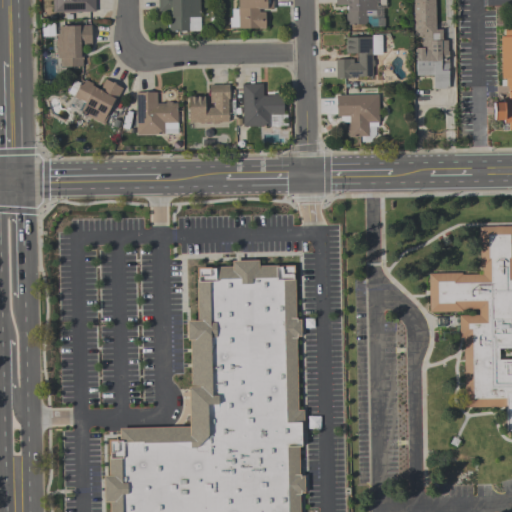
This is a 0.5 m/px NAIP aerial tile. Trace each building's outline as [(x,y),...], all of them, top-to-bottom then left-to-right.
[(52,13),(52,0),(94,0),(94,12),(52,13)] [(157,0),(199,0),(199,17),(188,17),(188,31),(168,31),(168,13),(158,13),(157,0)] [(237,0),(272,0),(272,8),(258,8),(259,12),(264,12),(264,28),(237,28),(237,27),(229,27),(229,18),(231,18),(231,9),(237,9),(237,0)] [(375,10),(375,16),(370,16),(370,24),(347,25),(347,22),(345,22),(345,13),(347,13),(347,5),(335,5),(335,0),(375,0),(375,10)] [(448,88),(433,88),(433,75),(416,76),(415,48),(423,48),(423,45),(422,45),(422,36),(412,36),(411,0),(434,0),(435,30),(442,29),(442,41),(447,41),(447,51),(448,51),(448,88)] [(91,44),(80,45),(80,53),(82,53),(82,67),(59,67),(59,58),(57,58),(56,35),(58,35),(58,26),(90,25),(91,44)] [(511,129),(508,129),(508,123),(504,123),(503,120),(494,120),(493,103),(505,103),(505,99),(507,99),(507,86),(505,86),(505,79),(500,79),(499,37),(504,36),(504,29),(511,28),(511,129)] [(382,55),(372,55),(372,59),(374,61),(374,66),(372,67),(372,77),(349,77),(349,78),(335,79),(335,59),(352,59),(352,63),(357,62),(357,53),(345,54),(344,38),(371,37),(371,35),(381,35),(382,55)] [(103,125),(79,113),(84,103),(72,97),(73,96),(67,93),(74,80),(80,83),(82,79),(100,88),(104,79),(112,83),(112,82),(115,84),(115,85),(122,88),(103,125)] [(228,122),(218,122),(217,124),(212,124),(210,122),(204,122),(203,124),(199,124),(198,123),(188,123),(188,96),(203,96),(204,108),(214,107),(213,103),(209,103),(209,85),(228,84),(228,99),(227,99),(228,122)] [(269,126),(242,127),(241,84),(262,84),(262,96),(271,96),(271,94),(279,94),(279,96),(282,95),(283,114),(269,115),(269,126)] [(156,92),(156,103),(165,103),(166,101),(171,101),(172,103),(177,103),(177,129),(163,129),(163,134),(136,134),(136,92),(144,92),(147,92),(156,92)] [(336,95),(378,95),(378,126),(368,127),(368,136),(348,137),(348,133),(346,131),(346,126),(348,125),(348,122),(339,122),(339,117),(336,117),(336,108),(335,108),(335,105),(336,105),(336,95)] [(458,319),(479,318),(479,314),(429,315),(428,275),(478,274),(478,229),(511,229),(511,408),(460,409),(458,319)] [(299,511),(109,511),(109,502),(104,502),(103,476),(108,476),(107,440),(119,440),(119,428),(188,426),(187,387),(190,387),(189,340),(186,340),(186,321),(196,321),(195,267),(231,267),(231,261),(258,260),(258,266),(294,265),(295,319),(296,319),(296,320),(299,320),(300,337),(296,337),(296,338),(295,338),(297,410),(303,410),(303,445),(300,445),(300,447),(298,447),(299,475),(300,475),(300,477),(303,477),(304,493),(300,493),(300,495),(299,495),(299,511)]
